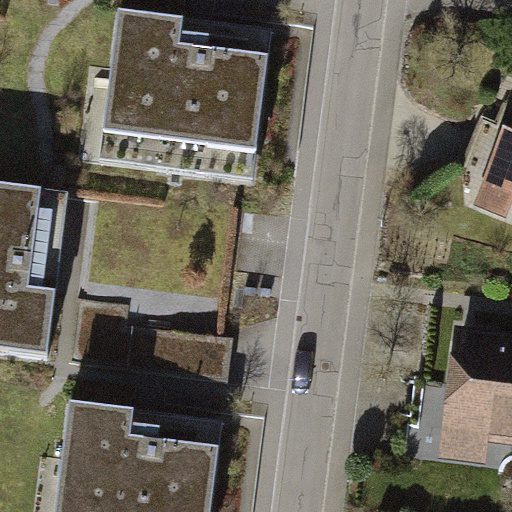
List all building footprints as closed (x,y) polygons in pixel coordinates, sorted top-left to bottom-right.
[(263,33),(113,18),(99,153),(249,168),(263,33)] [(511,138),(475,227),(502,238),(511,217),(511,138)] [(59,187),(0,179),(0,345),(38,350),(59,187)] [(511,469),(511,353),(454,347),(440,461),(511,469)] [(204,511),(215,419),(60,401),(47,511),(204,511)]
